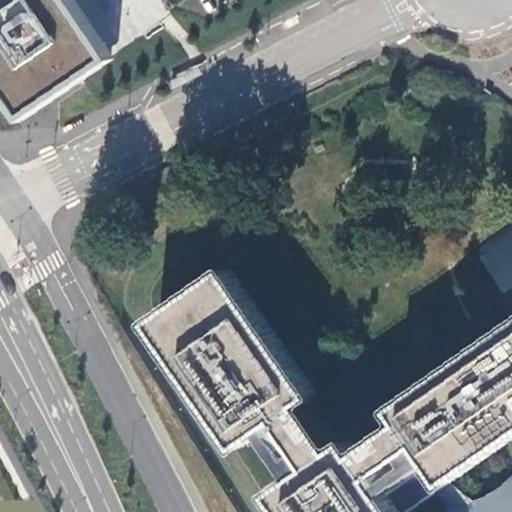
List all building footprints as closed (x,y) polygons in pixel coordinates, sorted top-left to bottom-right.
[(0,0),(0,79),(26,118),(117,56),(78,0),(73,0),(111,55),(28,112),(0,71),(0,0)] [(0,0),(0,71),(28,112),(111,55),(73,0),(0,0)] [(511,232),(482,253),(507,291),(511,287),(511,232)] [(511,331),(402,409),(411,423),(363,457),(354,443),(341,452),(309,404),(322,395),(234,268),(160,321),(247,448),(287,421),(318,467),(283,493),(295,511),(402,511),(379,478),(425,442),(456,482),(478,467),(511,442),(511,331)] [(511,511),(511,463),(479,488),(478,467),(436,497),(428,511),(511,511)]
